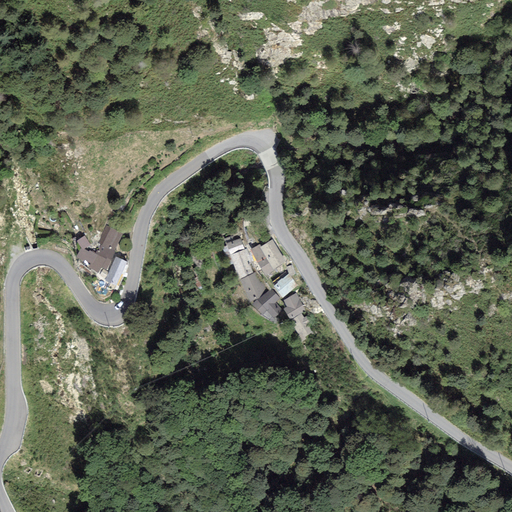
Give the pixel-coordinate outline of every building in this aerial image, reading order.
[(129,237),(115,231),(108,247),(109,248),(122,253),(129,237)] [(93,238),(85,242),(89,251),(97,246),(93,238)] [(236,242),(227,246),(231,254),(240,250),(236,242)] [(284,262),(272,243),(262,250),(259,247),(251,252),(267,276),(284,262)] [(122,253),(109,248),(104,257),(100,266),(98,270),(110,276),(122,253)] [(245,251),(232,256),(240,277),(253,273),(245,251)] [(100,266),(104,257),(98,254),(97,256),(90,252),(84,260),(92,263),(93,262),(100,266)] [(135,265),(125,260),(115,283),(125,288),(135,265)] [(265,296),(253,274),(242,280),(254,302),(265,296)] [(297,286),(288,275),(274,287),(283,298),(297,286)] [(278,300),(271,294),(258,307),(265,313),(268,310),(275,317),(281,311),(274,304),(278,300)] [(294,297),(286,302),(290,309),(286,311),(291,319),(305,310),(300,302),(298,303),(294,297)] [(302,317),(293,321),(296,326),(294,327),(299,335),(296,337),(300,343),(304,341),(303,339),(311,334),(307,326),(310,324),(307,317),(303,319),(302,317)]
